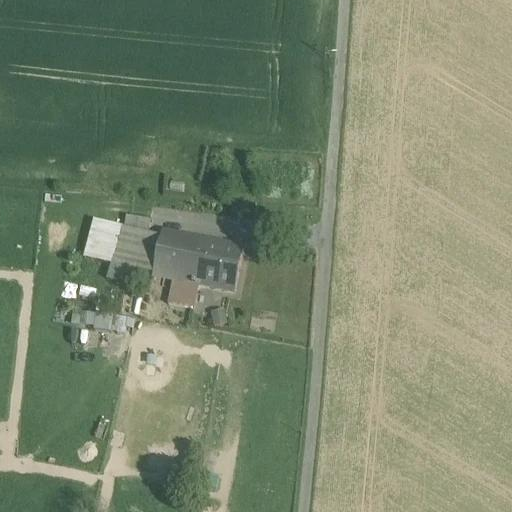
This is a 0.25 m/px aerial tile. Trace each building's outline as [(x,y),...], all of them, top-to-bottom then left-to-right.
[(127,218),(125,228),(122,245),(146,249),(150,233),(152,223),(127,218)] [(155,276),(163,235),(150,233),(146,249),(122,245),(125,228),(95,222),(87,262),(113,267),(110,282),(126,285),(129,270),(155,276)] [(202,285),(210,245),(163,235),(155,276),(174,280),(198,284),(202,285)] [(244,252),(210,245),(202,285),(235,292),(244,252)] [(198,284),(174,280),(168,306),(201,313),(205,297),(196,295),(198,284)]
